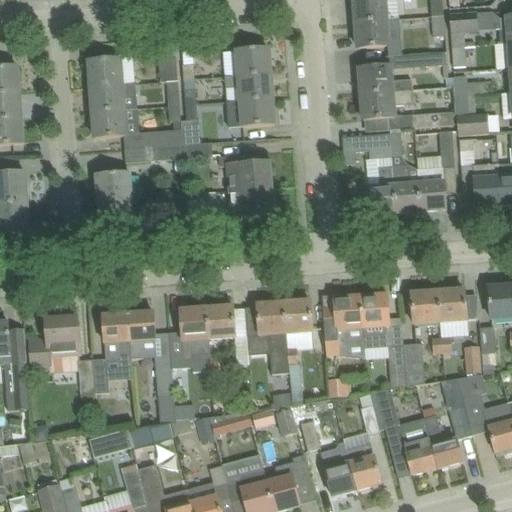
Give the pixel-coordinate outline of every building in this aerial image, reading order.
[(354,0),(356,24),(386,22),(384,0),(354,0)] [(430,0),(432,21),(438,20),(438,16),(443,16),(442,0),(430,0)] [(503,46),(509,46),(511,45),(511,20),(507,21),(502,21),(494,14),(450,17),(452,47),(458,46),(458,51),(464,50),(464,48),(476,48),(476,43),(464,44),(463,34),(499,31),(500,46),(503,46)] [(433,39),(445,38),(443,16),(438,16),(438,20),(432,21),(433,39)] [(386,22),(356,24),(358,49),(376,48),(388,47),(386,22)] [(504,55),(503,46),(500,46),(476,48),(464,48),(464,50),(458,51),(458,46),(452,47),(453,69),(465,68),(465,58),(504,55)] [(159,61),(161,84),(179,83),(177,59),(176,59),(175,50),(166,51),(166,60),(159,61)] [(184,67),(182,67),(183,82),(183,83),(196,82),(196,81),(195,68),(195,66),(194,51),(182,52),(184,67)] [(237,53),(239,79),(269,76),(267,51),(237,53)] [(431,55),(409,57),(410,70),(446,67),(445,54),(438,54),(431,55)] [(89,64),(91,89),(132,86),(130,61),(89,64)] [(360,70),(362,96),(413,92),(412,81),(391,83),(390,71),(390,68),(360,70)] [(0,71),(0,96),(19,95),(17,70),(0,71)] [(511,94),(501,95),(501,96),(511,95),(511,70),(511,71),(511,90),(511,94)] [(269,76),(239,79),(225,80),(226,91),(240,90),(241,103),(271,101),(269,76)] [(454,79),(455,100),(468,99),(468,98),(491,96),(490,83),(467,84),(467,78),(454,79)] [(183,83),(186,108),(198,107),(196,82),(183,83)] [(91,89),(93,115),(138,111),(137,95),(132,95),(132,86),(91,89)] [(364,122),(394,119),(393,108),(414,107),(413,92),(362,96),(364,122)] [(169,93),(170,111),(174,111),(174,106),(179,106),(179,108),(181,108),(179,93),(169,93)] [(0,121),(20,120),(19,95),(0,96),(0,121)] [(511,95),(501,96),(503,121),(511,120),(511,95)] [(456,115),(458,126),(459,126),(460,139),(490,136),(488,115),(470,117),(468,99),(455,100),(456,115)] [(271,101),(241,103),(226,105),(228,130),(273,127),(271,101)] [(148,134),(149,150),(186,147),(187,161),(212,159),(211,146),(189,147),(187,122),(182,123),(181,108),(179,108),(179,106),(174,106),(174,111),(170,111),(171,123),(174,123),(175,132),(148,134)] [(198,107),(186,108),(187,122),(199,121),(198,107)] [(138,111),(93,115),(95,140),(126,137),(126,136),(141,134),(139,111),(138,111)] [(456,115),(414,118),(415,130),(451,127),(451,126),(458,126),(456,115)] [(20,120),(0,121),(0,146),(22,145),(20,120)] [(401,134),(389,135),(392,159),(403,158),(401,134)] [(369,161),(377,160),(392,159),(389,135),(368,137),(369,161)] [(511,164),(511,165),(499,166),(500,179),(502,206),(511,205),(511,137),(511,138),(511,151),(511,164)] [(473,141),(459,142),(460,153),(474,152),(473,141)] [(454,143),(440,144),(441,154),(454,153),(454,143)] [(149,163),(187,161),(186,147),(149,150),(149,163)] [(500,179),(499,166),(499,154),(493,154),(494,167),(475,168),(461,168),(463,195),(476,194),(477,208),(502,206),(500,179)] [(110,156),(89,159),(91,175),(112,172),(110,156)] [(228,169),(230,194),(270,191),(269,165),(256,166),(256,161),(252,158),(219,160),(220,170),(228,169)] [(403,158),(392,159),(394,187),(396,214),(420,212),(418,186),(417,172),(409,167),(404,167),(403,158)] [(392,159),(377,160),(379,188),(369,189),(371,216),(396,214),(394,187),(392,159)] [(456,169),(417,172),(418,186),(420,212),(446,211),(444,196),(458,195),(456,169)] [(0,207),(26,206),(24,176),(0,177),(0,207)] [(98,178),(100,203),(131,201),(129,176),(98,178)] [(270,191),(230,194),(241,193),(242,207),(232,207),(233,218),(243,217),(243,218),(272,216),(270,191)] [(215,194),(190,196),(192,222),(217,220),(215,194)] [(190,196),(174,197),(172,197),(174,223),(192,222),(190,196)] [(131,201),(100,203),(102,229),(133,227),(131,201)] [(0,237),(28,235),(26,206),(0,207),(0,237)] [(511,318),(511,288),(489,290),(491,320),(511,318)] [(465,292),(439,294),(441,324),(467,322),(465,292)] [(441,324),(439,294),(412,296),(415,326),(441,324)] [(387,297),(361,299),(363,330),(365,346),(365,350),(387,348),(389,348),(387,328),(389,328),(388,318),(387,297)] [(336,311),(324,312),(327,356),(339,355),(338,348),(365,346),(363,330),(361,299),(335,301),(336,311)] [(311,303),(285,305),(287,335),(313,333),(313,331),(312,323),(311,303)] [(261,338),(248,339),(249,357),(271,355),(272,377),(281,376),(291,376),(289,350),(288,346),(287,335),(285,305),(258,307),(260,327),(261,338)] [(234,309),(207,311),(210,341),(236,339),(234,309)] [(182,335),(170,336),(172,360),(172,371),(193,370),(193,374),(212,373),(210,356),(210,355),(211,355),(210,341),(207,311),(181,313),(182,335)] [(154,315),(129,317),(131,344),(132,360),(155,359),(154,342),(156,342),(154,315)] [(131,344),(129,317),(103,319),(106,353),(120,352),(121,361),(121,370),(132,369),(132,360),(131,344)] [(0,363),(9,363),(12,413),(22,413),(22,417),(31,416),(31,412),(33,412),(24,331),(9,333),(9,326),(6,326),(6,321),(0,321),(0,363)] [(48,343),(30,344),(32,364),(32,372),(51,371),(50,359),(80,358),(79,346),(79,341),(77,321),(46,323),(48,343)] [(484,376),(486,376),(494,375),(493,355),(496,355),(494,329),(480,330),(484,376)] [(236,339),(237,367),(249,367),(248,339),(236,339)] [(443,355),(442,339),(432,340),(434,356),(443,355)] [(451,339),(442,339),(443,355),(453,355),(451,339)] [(421,346),(404,347),(407,389),(424,386),(421,346)] [(387,348),(390,391),(391,391),(407,389),(404,347),(389,348),(387,348)] [(289,350),(291,376),(293,402),(303,401),(301,366),(299,366),(297,349),(289,350)] [(480,353),(465,354),(467,375),(481,374),(480,353)] [(220,355),(210,356),(212,373),(222,372),(220,355)] [(155,362),(158,396),(174,395),(172,360),(155,362)] [(93,362),(96,395),(110,394),(108,361),(93,362)] [(80,362),(79,362),(80,373),(82,396),(96,395),(93,362),(80,362)] [(467,378),(458,381),(471,430),(488,425),(489,430),(496,455),(506,453),(507,456),(511,455),(511,423),(507,405),(485,411),(482,396),(473,398),(467,378)] [(348,398),(347,381),(328,382),(330,399),(348,398)] [(441,383),(456,442),(473,437),(471,430),(458,381),(441,383)] [(435,388),(425,391),(428,402),(438,399),(435,388)] [(390,391),(375,394),(376,396),(385,430),(400,426),(391,391),(390,391)] [(174,395),(158,396),(161,424),(171,423),(176,423),(175,408),(174,395)] [(374,408),(361,412),(367,434),(368,439),(368,438),(380,435),(379,432),(385,430),(376,396),(371,397),(374,408)] [(291,407),(292,407),(291,397),(275,398),(276,410),(289,408),(291,407)] [(291,407),(296,427),(301,425),(302,428),(301,428),(308,454),(321,451),(314,424),(308,426),(302,405),(292,407),(291,407)] [(195,407),(175,408),(176,423),(196,421),(195,407)] [(298,434),(296,427),(291,407),(289,408),(290,411),(277,415),(283,438),(298,434)] [(423,413),(427,430),(438,471),(462,464),(456,442),(445,445),(435,409),(423,413)] [(272,411),(253,417),(256,430),(276,425),(272,411)] [(248,414),(211,419),(216,437),(252,427),(248,414)] [(202,445),(215,442),(217,442),(216,437),(211,419),(211,418),(196,422),(202,445)] [(171,426),(129,432),(129,433),(134,450),(175,440),(171,426)] [(33,429),(35,445),(50,443),(49,427),(33,429)] [(438,471),(427,430),(403,437),(413,477),(438,471)] [(129,433),(91,443),(96,461),(134,450),(129,433)] [(31,445),(19,446),(24,467),(37,463),(31,445)] [(350,466),(344,446),(340,447),(337,452),(321,457),(325,473),(332,499),(357,492),(350,466)] [(346,453),(350,466),(357,492),(381,486),(370,447),(346,453)] [(280,483),(268,486),(267,486),(274,511),(283,511),(300,508),(294,484),(306,481),(302,466),(296,468),(294,464),(276,469),(280,483)] [(156,466),(139,471),(148,504),(148,506),(147,507),(148,511),(194,511),(192,506),(188,491),(165,497),(156,466)] [(214,484),(188,491),(194,511),(221,511),(219,504),(232,501),(227,485),(223,467),(210,471),(214,484)] [(139,471),(124,475),(129,493),(106,499),(109,511),(135,511),(135,510),(147,507),(148,506),(148,504),(139,471)] [(274,511),(267,486),(268,486),(264,472),(239,479),(240,483),(231,485),(236,504),(245,501),(247,511),(274,511)] [(83,511),(76,488),(75,488),(72,479),(60,483),(68,511),(83,511)] [(66,511),(59,486),(57,481),(39,486),(40,491),(38,492),(43,511),(66,511)]
